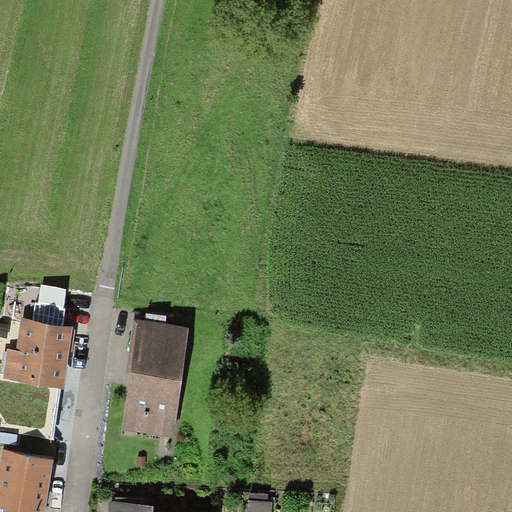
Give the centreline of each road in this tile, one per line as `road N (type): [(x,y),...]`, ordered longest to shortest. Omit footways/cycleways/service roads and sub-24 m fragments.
road 1 (unclassified): [(149,0),(100,294)]
road 2 (residential): [(100,294),(73,511)]
